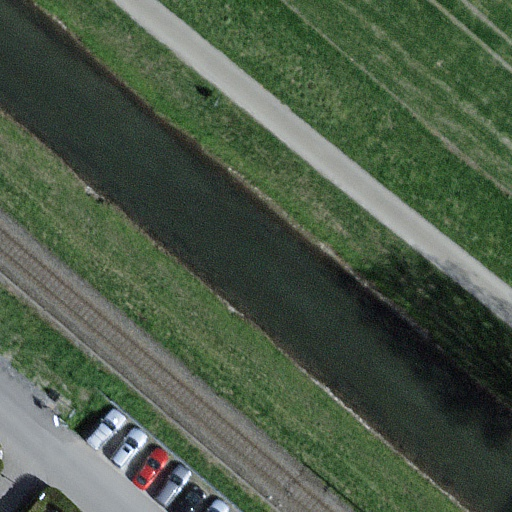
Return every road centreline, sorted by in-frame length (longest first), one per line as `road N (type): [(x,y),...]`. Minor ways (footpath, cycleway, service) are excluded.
road 1 (unclassified): [(511,306),(138,0)]
road 2 (unclassified): [(0,413),(116,511)]
